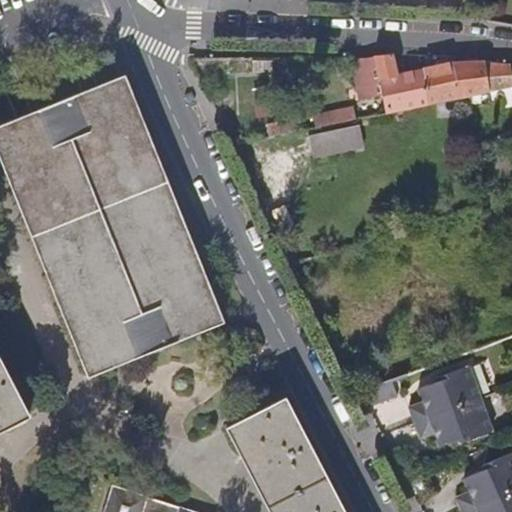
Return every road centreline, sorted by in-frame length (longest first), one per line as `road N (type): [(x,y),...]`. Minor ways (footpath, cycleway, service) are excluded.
road 1 (residential): [(377,511),(287,339),(151,32)]
road 2 (tertiary): [(151,32),(419,35),(511,49)]
